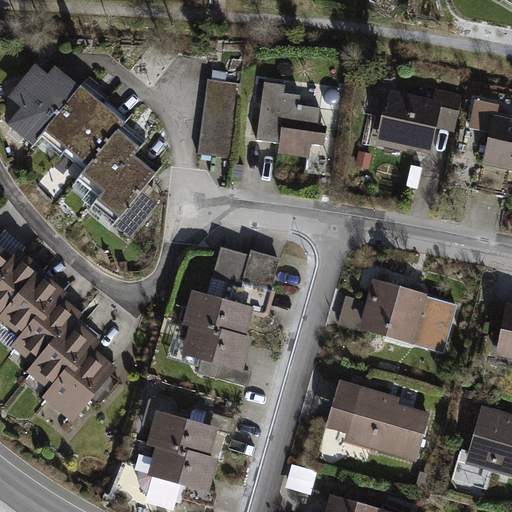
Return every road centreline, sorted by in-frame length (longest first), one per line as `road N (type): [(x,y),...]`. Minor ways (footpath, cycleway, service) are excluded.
road 1 (residential): [(262,511),(340,226)]
road 2 (residential): [(340,226),(511,259)]
road 3 (residential): [(188,206),(340,226)]
